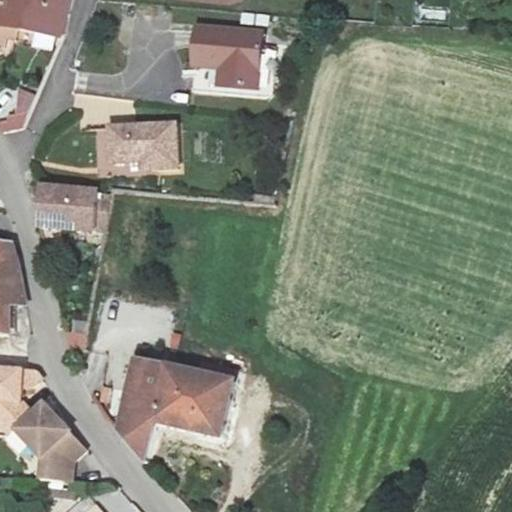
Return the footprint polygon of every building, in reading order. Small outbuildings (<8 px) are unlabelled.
[(0,0),(0,24),(9,26),(59,36),(69,0),(0,0)] [(423,25),(449,25),(449,12),(423,11),(423,25)] [(9,26),(0,24),(0,49),(3,49),(9,26)] [(241,77),(238,98),(258,101),(267,41),(200,30),(194,69),(222,73),(241,77)] [(220,95),(238,98),(241,77),(222,73),(220,95)] [(0,123),(0,125),(5,131),(23,126),(36,94),(20,92),(17,115),(7,116),(7,122),(0,123)] [(179,129),(112,127),(114,161),(144,162),(145,172),(181,172),(179,129)] [(99,225),(110,228),(117,192),(48,182),(42,222),(97,233),(99,225)] [(21,261),(18,247),(0,246),(0,338),(13,339),(15,313),(31,310),(21,261)] [(90,331),(71,332),(72,355),(91,354),(90,331)] [(122,444),(150,479),(158,439),(226,456),(241,386),(175,365),(173,365),(171,377),(138,369),(122,444)] [(35,379),(0,375),(0,428),(14,443),(22,436),(36,423),(26,411),(19,411),(20,404),(27,405),(27,397),(35,397),(45,388),(43,382),(36,379),(35,379)] [(52,410),(44,416),(49,422),(57,415),(52,410)] [(36,423),(22,436),(48,466),(47,487),(61,488),(77,488),(78,467),(91,455),(57,415),(49,422),(44,416),(36,423)] [(95,511),(98,509),(90,501),(78,511),(95,511)]
